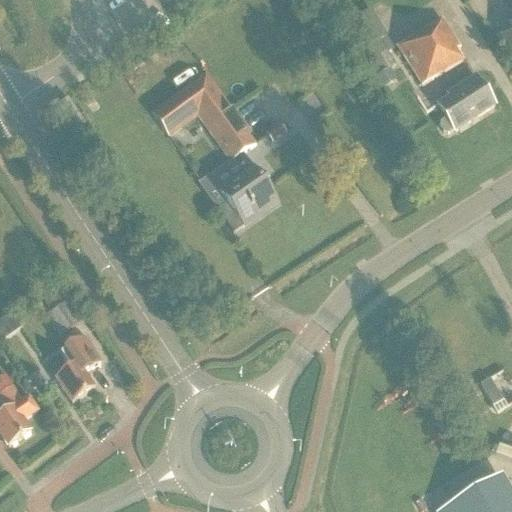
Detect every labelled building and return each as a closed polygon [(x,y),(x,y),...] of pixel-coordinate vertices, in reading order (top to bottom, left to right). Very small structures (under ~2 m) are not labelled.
[(386,72),(395,67),(380,43),(386,40),(369,11),(343,27),(379,87),(391,80),(386,72)] [(422,88),(461,62),(455,52),(459,50),(439,20),(396,49),(422,88)] [(511,20),(508,22),(511,27),(496,37),(511,62),(511,20)] [(223,105),(207,81),(203,75),(198,79),(200,82),(191,88),(190,87),(151,116),(168,140),(195,121),(198,125),(223,158),(230,166),(233,164),(240,172),(214,192),(227,209),(218,216),(235,238),(278,204),(242,158),(256,147),(223,105)] [(438,106),(447,120),(440,124),(439,129),(443,136),(448,137),(495,107),(475,76),(445,94),(448,99),(438,106)] [(86,126),(68,101),(68,100),(52,111),(70,138),(86,126)] [(272,146),(286,137),(279,127),(265,136),(272,146)] [(42,301),(52,315),(48,317),(62,337),(80,324),(74,315),(76,313),(69,303),(64,306),(55,292),(42,301)] [(24,332),(12,316),(0,324),(0,332),(8,344),(24,332)] [(73,406),(95,390),(85,375),(102,364),(85,338),(62,354),(72,369),(55,380),(73,406)] [(0,379),(0,401),(7,413),(0,417),(0,435),(9,449),(31,434),(24,423),(39,413),(29,397),(22,402),(5,376),(0,379)] [(499,414),(493,404),(483,409),(489,420),(499,414)] [(511,511),(511,498),(500,479),(443,511),(511,511)]
